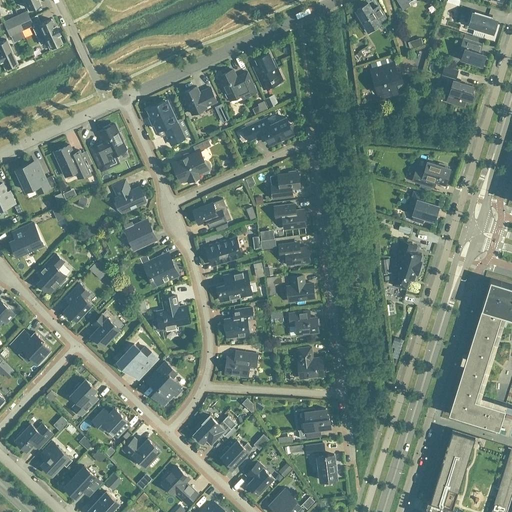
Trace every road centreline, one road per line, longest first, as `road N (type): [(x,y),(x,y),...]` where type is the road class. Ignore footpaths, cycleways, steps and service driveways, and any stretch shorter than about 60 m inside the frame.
road 1 (residential): [(511,37),(364,511)]
road 2 (residential): [(344,395),(311,140)]
road 3 (residential): [(400,511),(464,301),(453,281)]
road 4 (secondary): [(453,281),(382,511)]
road 5 (residential): [(123,97),(335,0)]
road 6 (residential): [(201,387),(207,323),(170,204)]
road 7 (residential): [(170,204),(311,140)]
road 8 (residential): [(201,387),(344,395)]
road 9 (residential): [(167,432),(75,346)]
